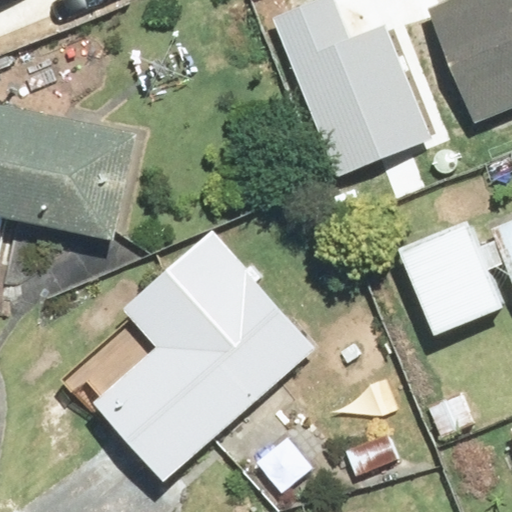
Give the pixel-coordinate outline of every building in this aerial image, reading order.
[(384,0),(313,0),(302,4),(328,76),(403,48),(384,0)] [(511,0),(461,0),(436,10),(481,123),(511,110),(511,0)] [(143,134),(0,104),(0,221),(120,246),(143,134)] [(469,223),(399,253),(434,337),(504,307),(469,223)] [(322,351),(217,231),(127,310),(164,352),(93,413),(162,491),(322,351)] [(511,232),(501,237),(511,264),(511,232)]
